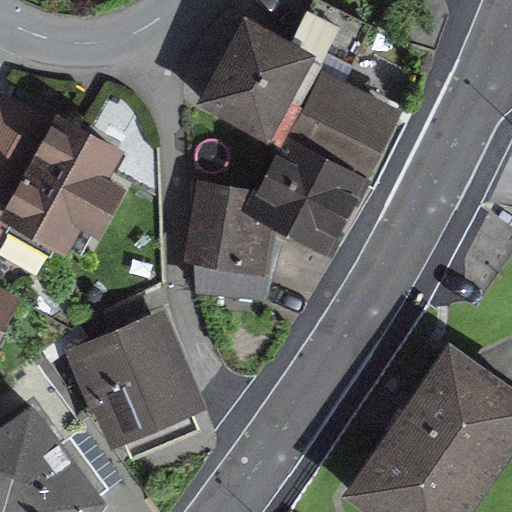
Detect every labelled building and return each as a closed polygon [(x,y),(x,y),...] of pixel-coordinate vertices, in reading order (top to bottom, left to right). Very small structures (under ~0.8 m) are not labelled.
[(304,56),(248,26),(209,100),(265,130),(304,56)] [(393,113),(324,78),(263,194),(271,213),(326,242),(393,113)] [(7,95),(0,108),(0,225),(7,212),(63,242),(77,216),(91,223),(112,185),(99,178),(112,152),(7,95)] [(271,213),(263,194),(205,186),(196,256),(264,265),(271,213)] [(0,328),(19,295),(0,284),(0,328)] [(158,317),(77,352),(116,441),(126,436),(134,454),(191,429),(183,409),(196,403),(158,317)] [(468,511),(511,448),(511,368),(457,331),(359,474),(414,511),(468,511)] [(84,511),(93,500),(34,409),(0,431),(0,511),(84,511)]
